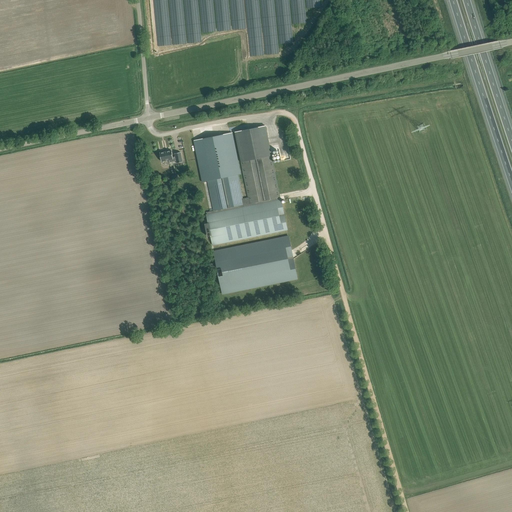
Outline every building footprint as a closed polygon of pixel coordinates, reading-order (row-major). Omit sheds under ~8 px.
[(235,132),(241,162),(272,156),(266,126),(235,132)] [(203,139),(194,141),(202,182),(208,181),(238,175),(241,174),(233,133),(219,135),(203,139)] [(181,152),(175,153),(176,156),(173,157),(172,150),(160,153),(162,161),(169,160),(170,162),(177,161),(177,163),(183,162),(181,152)] [(207,212),(207,214),(206,214),(212,245),(288,231),(282,199),(281,199),(272,156),(241,162),(248,197),(243,198),(238,175),(208,181),(214,211),(207,212)] [(288,236),(215,251),(224,294),(297,279),(288,236)]
